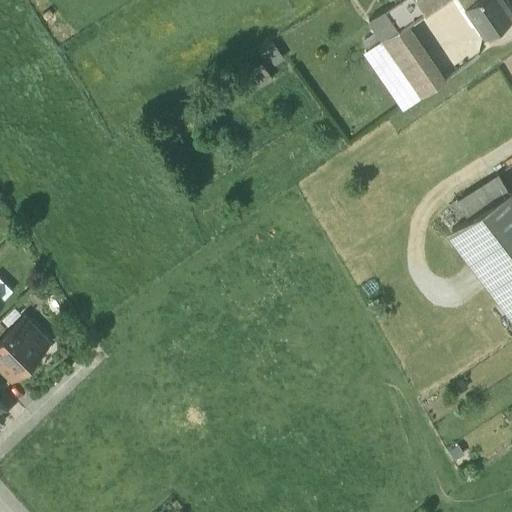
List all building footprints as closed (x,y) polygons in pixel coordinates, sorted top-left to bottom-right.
[(383,41),(405,26),(426,11),(418,0),(398,0),(387,8),(369,20),(377,32),(382,40),(383,41)] [(470,0),(418,0),(426,11),(442,0),(462,0),(465,4),(470,0)] [(511,15),(511,11),(504,0),(470,0),(465,4),(486,34),(495,28),(498,33),(510,24),(507,20),(511,15)] [(405,26),(383,41),(421,97),(444,82),(405,26)] [(377,32),(364,41),(369,49),(382,40),(377,32)] [(383,41),(382,40),(369,49),(365,51),(405,109),(421,97),(383,41)] [(284,59),(272,43),(263,49),(274,65),(284,59)] [(262,64),(247,73),(257,88),(272,78),(262,64)] [(497,176),(448,203),(459,222),(445,231),(511,319),(511,191),(508,194),(497,176)] [(0,339),(0,365),(12,378),(47,343),(22,317),(0,339)] [(0,421),(10,412),(0,401),(0,421)]
